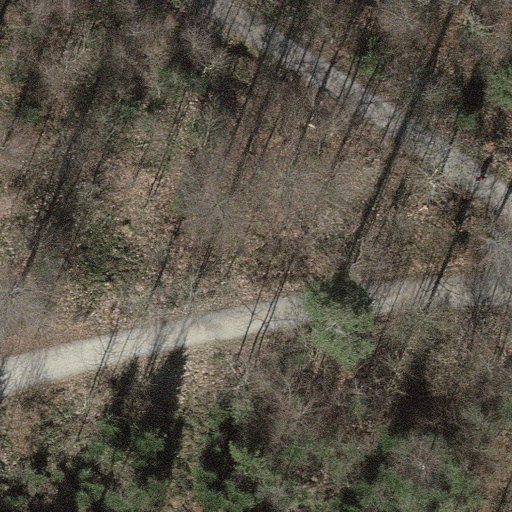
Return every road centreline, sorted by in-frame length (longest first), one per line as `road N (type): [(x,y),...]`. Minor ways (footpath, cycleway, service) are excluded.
road 1 (track): [(511,294),(431,296),(0,385)]
road 2 (track): [(229,0),(511,211)]
